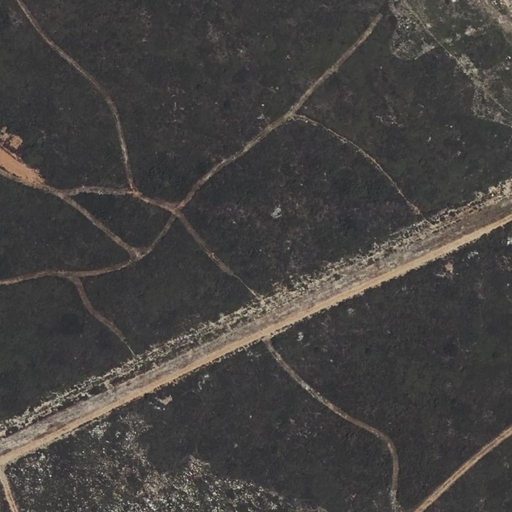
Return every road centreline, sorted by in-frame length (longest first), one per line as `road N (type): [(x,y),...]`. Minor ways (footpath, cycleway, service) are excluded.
road 1 (track): [(0,460),(511,206)]
road 2 (track): [(511,429),(416,511)]
